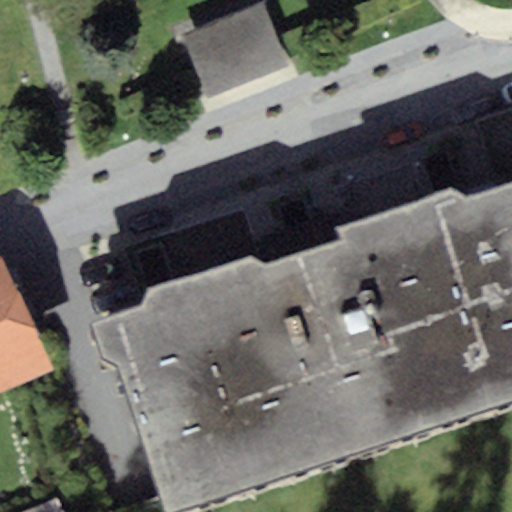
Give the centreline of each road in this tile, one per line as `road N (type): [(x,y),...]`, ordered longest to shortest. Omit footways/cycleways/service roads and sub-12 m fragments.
road 1 (residential): [(0,229),(313,132)]
road 2 (residential): [(511,71),(313,132)]
